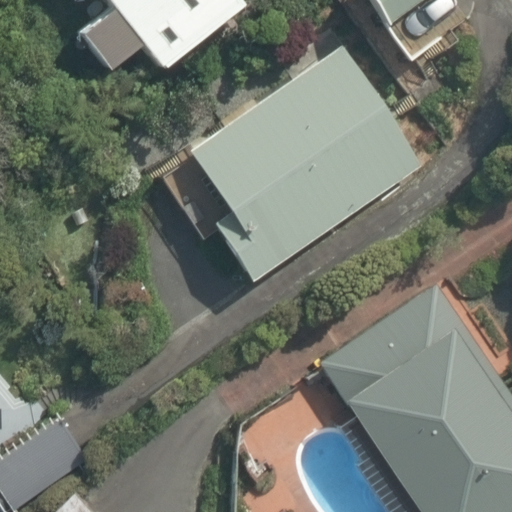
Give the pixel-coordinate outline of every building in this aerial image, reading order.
[(246,14),(235,0),(101,0),(115,19),(85,41),(112,77),(146,52),(163,75),(246,14)] [(318,0),(264,0),(282,25),(318,0)] [(368,0),(420,62),(465,24),(444,0),(368,0)] [(251,286),(428,163),(344,43),(168,166),(251,286)] [(511,511),(511,383),(434,282),(313,376),(418,511),(511,511)] [(52,423),(0,456),(0,484),(16,510),(81,468),(52,423)] [(88,511),(77,497),(57,511),(88,511)]
